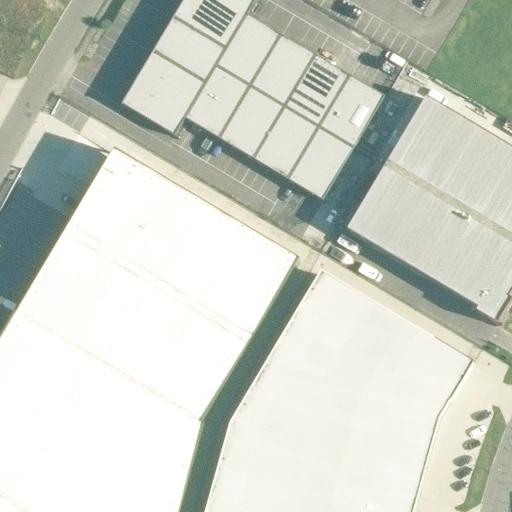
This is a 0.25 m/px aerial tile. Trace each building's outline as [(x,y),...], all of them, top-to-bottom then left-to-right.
[(153,0),(107,75),(124,85),(176,0),(153,0)] [(185,0),(173,20),(226,52),(246,17),(247,18),(247,17),(257,0),(185,0)] [(216,69),(250,89),(281,37),(247,17),(247,18),(246,17),(226,52),(216,69)] [(173,20),(153,55),(206,86),(216,69),(226,52),(173,20)] [(250,89),(285,110),(315,58),(281,37),(250,89)] [(175,138),(185,121),(186,121),(185,120),(206,86),(153,55),(121,108),(122,108),(122,107),(175,138)] [(285,110),(319,130),(350,78),(315,58),(285,110)] [(185,121),(219,141),(250,89),(216,69),(206,86),(185,120),(186,121),(185,121)] [(350,78),(319,130),(354,151),(385,99),(350,78)] [(219,141),(253,162),(285,110),(250,89),(219,141)] [(511,150),(426,100),(386,168),(511,243),(511,150)] [(253,162),(288,183),(319,130),(285,110),(253,162)] [(319,130),(288,183),(322,203),(354,151),(319,130)] [(9,323),(0,339),(0,511),(181,511),(207,420),(300,264),(114,153),(12,325),(9,323)] [(511,243),(386,168),(347,233),(478,311),(476,314),(497,327),(511,302),(509,300),(511,294),(511,243)] [(230,429),(206,511),(415,511),(440,426),(474,367),(321,276),(230,429)]
